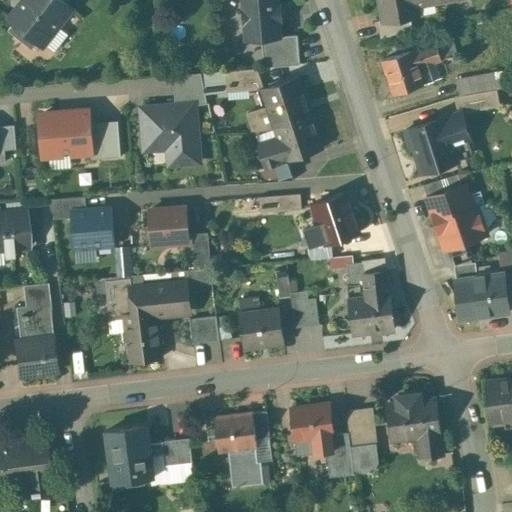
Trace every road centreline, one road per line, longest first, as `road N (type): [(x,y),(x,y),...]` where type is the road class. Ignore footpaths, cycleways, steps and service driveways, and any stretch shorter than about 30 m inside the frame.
road 1 (residential): [(444,354),(67,400)]
road 2 (residential): [(387,177),(93,201)]
road 3 (residential): [(328,0),(387,177)]
road 4 (residential): [(387,177),(444,354)]
road 5 (residential): [(444,354),(484,511)]
